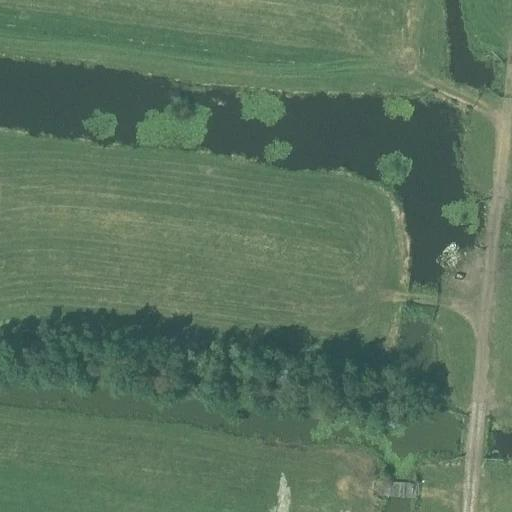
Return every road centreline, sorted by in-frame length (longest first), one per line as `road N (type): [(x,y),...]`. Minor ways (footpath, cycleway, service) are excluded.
road 1 (track): [(511,40),(485,313)]
road 2 (track): [(485,313),(471,493)]
